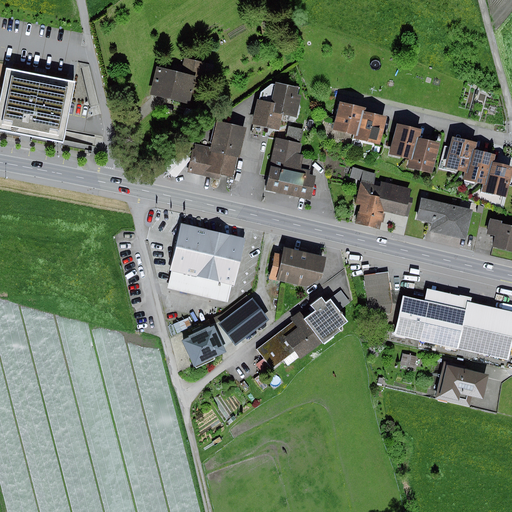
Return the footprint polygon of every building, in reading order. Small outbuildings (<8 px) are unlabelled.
[(210,80),(214,65),(185,59),(183,65),(179,64),(177,72),(157,67),(151,95),(191,105),(197,77),(210,80)] [(77,82),(8,68),(0,106),(0,131),(65,144),(77,82)] [(275,102),(273,111),(285,113),(299,116),(303,95),(300,95),(301,86),(279,82),(275,102)] [(275,102),(259,98),(253,124),(281,130),(285,113),(273,111),(275,102)] [(334,130),(355,135),(358,136),(364,111),(367,112),(367,108),(340,102),(334,130)] [(197,112),(187,108),(184,115),(194,119),(197,112)] [(367,112),(364,111),(358,136),(355,135),(354,139),(381,146),(388,117),(367,112)] [(218,120),(212,148),(238,154),(242,154),(249,127),(218,120)] [(419,138),(421,138),(423,130),(398,123),(390,154),(410,160),(413,160),(419,138)] [(303,130),(289,126),(286,140),(276,137),(269,167),(293,172),(288,195),(311,200),(316,177),(310,176),(313,160),(303,158),(304,156),(300,155),(302,144),(300,143),(303,130)] [(474,149),(477,150),(478,143),(453,136),(445,167),(466,173),(468,173),(474,149)] [(421,138),(419,138),(413,160),(410,160),(408,168),(433,174),(441,143),(421,138)] [(212,148),(194,143),(188,173),(220,181),(222,175),(233,178),(238,154),(212,148)] [(497,155),(477,150),(474,149),(468,173),(466,173),(464,179),(484,184),(487,185),(493,162),(495,162),(497,155)] [(511,178),(511,166),(495,162),(493,162),(487,185),(484,184),(482,192),(507,198),(511,178)] [(288,195),(293,172),(269,167),(265,189),(288,195)] [(377,174),(353,168),(351,178),(362,181),(356,203),(361,205),(356,224),(380,230),(384,212),(379,211),(383,196),(378,195),(380,186),(375,185),(377,174)] [(382,180),(380,186),(378,195),(383,196),(379,211),(384,212),(407,217),(412,197),(410,197),(412,187),(382,180)] [(474,210),(422,198),(417,220),(433,224),(431,232),(466,241),(474,210)] [(503,221),(491,219),(487,235),(495,237),(492,248),(511,252),(511,225),(502,224),(503,221)] [(240,242),(181,228),(171,271),(232,285),(240,242)] [(306,287),(321,279),(326,258),(285,247),(282,256),(277,254),(271,278),(306,287)] [(385,304),(380,273),(366,275),(371,306),(385,304)] [(390,335),(501,359),(511,312),(464,303),(426,295),(424,305),(398,299),(390,335)] [(214,326),(181,341),(194,368),(226,353),(224,348),(232,342),(235,347),(270,320),(252,297),(217,324),(214,326)] [(318,311),(307,319),(324,342),(326,344),(343,331),(340,328),(350,321),(333,299),(328,303),(324,297),(313,305),(318,311)] [(324,342),(307,319),(302,312),(293,319),(295,322),(299,327),(286,337),(296,350),(303,358),(324,342)] [(299,327),(295,322),(260,348),(274,367),(296,350),(286,337),(299,327)] [(416,367),(417,355),(403,353),(401,365),(416,367)] [(459,393),(482,399),(488,375),(446,364),(438,395),(457,400),(459,393)]
